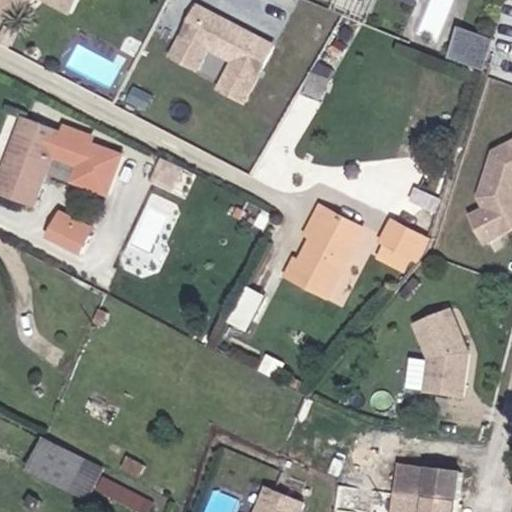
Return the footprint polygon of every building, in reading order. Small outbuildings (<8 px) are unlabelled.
[(0,0),(0,20),(7,24),(15,9),(43,2),(48,4),(49,0),(78,0),(82,2),(82,0),(0,0)] [(75,17),(82,2),(78,0),(49,0),(48,4),(75,17)] [(269,47),(198,11),(179,48),(203,60),(208,50),(235,64),(221,91),(241,101),(269,47)] [(481,72),(492,39),(461,29),(451,60),(481,72)] [(197,72),(203,60),(179,48),(173,59),(197,72)] [(26,118),(0,187),(0,194),(37,208),(56,155),(84,166),(78,182),(112,194),(125,157),(64,135),(65,132),(26,118)] [(65,132),(64,135),(93,145),(96,139),(66,129),(65,132)] [(511,144),(495,154),(482,199),(488,211),(474,218),(487,242),(511,228),(511,215),(509,209),(511,207),(511,144)] [(327,217),(331,209),(323,207),(310,237),(317,240),(327,217)] [(368,226),(331,209),(327,217),(317,240),(306,267),(300,264),(292,281),(336,300),(368,226)] [(62,212),(59,219),(92,237),(95,231),(62,212)] [(387,241),(417,255),(429,233),(398,218),(387,241)] [(49,237),(82,254),(92,237),(59,219),(49,237)] [(434,236),(429,233),(417,255),(417,256),(422,258),(431,247),(434,236)] [(417,255),(387,241),(380,255),(410,271),(417,256),(417,255)] [(230,320),(247,327),(262,293),(245,286),(230,320)] [(464,396),(468,354),(447,311),(413,327),(429,360),(426,393),(464,396)] [(45,436),(31,464),(71,484),(85,456),(45,436)] [(88,493),(102,464),(85,456),(71,484),(88,493)] [(397,465),(394,497),(423,501),(425,490),(461,494),(463,471),(397,465)] [(459,511),(461,494),(425,490),(423,501),(422,511),(459,511)] [(304,511),(306,507),(269,491),(260,511),(304,511)] [(422,511),(423,501),(394,497),(392,511),(422,511)]
